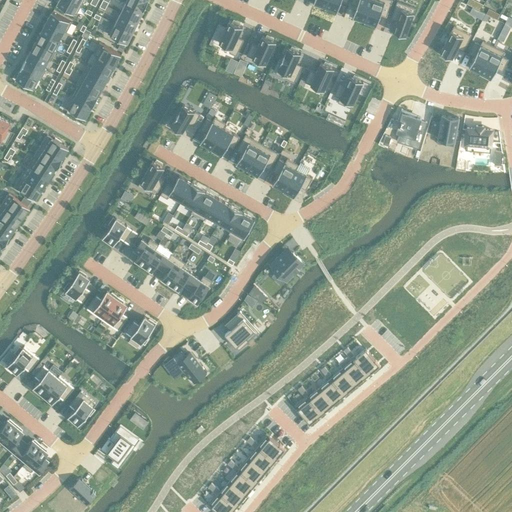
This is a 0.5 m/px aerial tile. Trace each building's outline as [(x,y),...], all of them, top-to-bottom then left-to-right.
[(59,0),(57,4),(76,14),(81,5),(71,0),(59,0)] [(126,0),(126,2),(143,10),(148,0),(126,0)] [(314,0),(313,3),(314,3),(316,4),(315,6),(323,8),(323,6),(325,7),(327,0),(314,0)] [(327,0),(325,7),(326,7),(336,11),(337,11),(341,1),(347,3),(348,0),(327,0)] [(351,0),(350,4),(357,6),(353,17),(355,18),(355,20),(362,22),(363,20),(364,21),(365,21),(372,0),(351,0)] [(372,0),(365,21),(376,25),(376,26),(380,15),(386,17),(392,0),(372,0)] [(474,0),(468,0),(467,4),(480,10),(483,4),(474,0)] [(397,1),(391,19),(397,21),(393,31),(396,32),(395,34),(402,37),(403,35),(406,36),(406,35),(414,13),(414,12),(416,8),(397,1)] [(121,12),(138,21),(143,10),(126,2),(121,12)] [(52,12),(46,22),(64,31),(66,32),(72,22),(52,11),(51,11),(52,12)] [(113,22),(133,32),(138,21),(121,12),(119,11),(113,22)] [(219,42),(231,48),(229,52),(236,56),(244,39),(238,36),(242,26),(242,27),(243,26),(239,25),(240,22),(233,19),(233,21),(229,20),(219,42)] [(42,30),(59,39),(64,31),(46,22),(42,30)] [(108,33),(127,43),(133,32),(113,22),(108,33)] [(440,51),(440,52),(443,53),(442,55),(449,59),(450,57),(452,58),(452,57),(457,48),(463,51),(471,35),(454,26),(441,52),(440,51)] [(42,30),(36,40),(56,51),(61,41),(59,39),(42,30)] [(252,43),(246,55),(266,64),(266,63),(276,42),(276,41),(273,40),(274,38),(267,35),(266,37),(263,35),(262,36),(263,36),(258,46),(252,43)] [(31,50),(48,60),(51,61),(56,51),(36,40),(31,50)] [(474,42),(468,54),(474,57),(469,67),(480,72),(494,46),(482,40),(480,45),(474,42)] [(93,54),(97,56),(115,66),(121,55),(122,54),(100,42),(93,54)] [(277,69),(275,73),(294,82),(302,66),(296,63),(301,53),(298,51),(299,49),(292,46),(291,48),(287,46),(287,47),(285,52),(279,64),(280,64),(277,69),(277,68),(277,69)] [(494,46),(480,72),(482,73),(481,75),(488,79),(489,77),(491,78),(496,68),(502,71),(508,59),(503,56),(505,52),(494,46)] [(26,58),(44,68),(48,60),(31,50),(26,58)] [(92,65),(110,75),(115,66),(97,56),(92,65)] [(20,69),(21,69),(38,79),(40,80),(46,69),(44,68),(26,58),(20,69)] [(310,69),(305,82),(324,91),(324,90),(334,68),(331,66),(332,64),(325,61),(324,63),(321,62),(320,62),(321,62),(316,72),(310,69)] [(88,63),(82,74),(103,86),(106,81),(108,82),(110,77),(109,76),(110,75),(92,65),(88,63)] [(73,69),(71,68),(67,66),(64,71),(70,74),(73,69)] [(33,88),(38,79),(21,69),(20,69),(16,78),(15,78),(15,79),(33,88)] [(78,86),(98,97),(98,96),(103,86),(82,74),(76,85),(78,86)] [(339,83),(334,95),(340,98),(338,102),(351,108),(353,104),(353,103),(363,82),(363,81),(360,80),(361,78),(354,75),(353,77),(350,75),(350,76),(345,85),(339,83)] [(72,96),(92,107),(98,97),(78,86),(72,96)] [(91,108),(92,108),(92,107),(72,96),(70,94),(64,106),(71,110),(70,112),(77,116),(78,114),(86,118),(91,108)] [(171,125),(173,127),(172,129),(179,133),(180,131),(183,132),(188,122),(194,125),(197,119),(201,121),(204,116),(200,114),(183,104),(180,109),(173,121),(171,125)] [(400,131),(397,141),(419,148),(427,121),(421,119),(422,117),(420,117),(420,118),(411,115),(411,113),(402,110),(403,109),(401,108),(397,121),(400,122),(398,131),(400,131)] [(433,121),(430,133),(438,135),(437,143),(454,146),(455,137),(457,137),(458,130),(456,129),(459,117),(442,114),(441,122),(433,121)] [(0,117),(0,116),(0,141),(5,144),(11,132),(6,129),(9,122),(0,117)] [(206,132),(200,142),(200,143),(201,142),(210,148),(211,149),(211,148),(223,127),(224,127),(226,123),(215,116),(212,120),(207,117),(200,129),(206,132)] [(467,127),(465,150),(481,151),(482,146),(491,147),(492,129),(483,128),(484,126),(476,125),(476,128),(467,127)] [(22,126),(19,132),(22,134),(24,135),(27,130),(22,126)] [(223,127),(211,148),(213,149),(212,151),(218,155),(219,153),(221,154),(221,155),(222,155),(228,145),(233,148),(240,136),(224,127),(223,127)] [(40,145),(61,158),(67,148),(67,149),(68,148),(60,143),(61,142),(55,137),(54,139),(47,134),(40,145)] [(245,134),(236,150),(242,153),(236,163),(237,163),(247,169),(262,143),(245,134)] [(384,140),(383,143),(388,145),(389,142),(391,137),(385,135),(384,140)] [(262,143),(247,169),(258,175),(258,176),(264,166),(270,169),(279,153),(262,143)] [(33,155),(54,169),(61,158),(40,145),(33,155)] [(10,147),(7,152),(10,154),(12,155),(15,150),(10,147)] [(27,165),(48,179),(54,169),(33,155),(27,165)] [(279,159),(272,171),(278,174),(272,184),(273,184),(283,190),(296,168),(296,169),(299,164),(287,158),(285,162),(279,159)] [(140,182),(138,186),(149,192),(152,188),(157,191),(164,180),(158,177),(164,167),(162,165),(163,163),(156,159),(155,161),(152,160),(152,161),(141,181),(140,181),(140,182)] [(20,175),(41,189),(48,179),(27,165),(20,175)] [(296,168),(283,190),(294,196),(300,186),(306,190),(312,178),(296,169),(296,168)] [(13,186),(34,199),(35,199),(41,189),(20,175),(13,186)] [(167,183),(160,194),(167,198),(170,194),(181,201),(192,182),(191,182),(179,175),(180,175),(179,175),(173,186),(167,183)] [(192,182),(181,201),(193,208),(194,208),(205,190),(192,182)] [(193,208),(191,212),(205,220),(207,216),(206,215),(217,197),(205,190),(194,208),(193,208)] [(1,203),(21,218),(28,208),(29,207),(8,193),(1,203)] [(217,197),(206,215),(207,216),(219,222),(230,204),(229,203),(229,204),(217,197)] [(0,204),(0,217),(14,228),(21,218),(1,203),(0,204)] [(230,204),(219,222),(231,229),(231,230),(242,211),(230,204)] [(231,229),(229,233),(242,241),(255,219),(255,218),(254,218),(242,212),(243,211),(242,211),(231,230),(231,229)] [(0,231),(8,237),(14,228),(0,217),(0,231)] [(111,225),(102,238),(109,242),(109,241),(113,244),(113,245),(119,237),(129,244),(130,244),(138,233),(137,232),(137,233),(116,218),(116,217),(115,219),(113,217),(109,223),(111,225)] [(142,238),(134,250),(139,254),(135,260),(137,261),(137,262),(143,266),(156,248),(159,244),(150,238),(147,242),(142,238)] [(207,244),(204,247),(210,250),(213,245),(208,242),(207,244)] [(288,247),(271,265),(287,280),(304,263),(288,247)] [(156,248),(143,266),(149,271),(150,270),(152,271),(156,266),(161,269),(169,257),(156,248)] [(169,257),(161,269),(166,273),(162,278),(164,279),(163,280),(170,285),(182,266),(169,257)] [(182,266),(170,285),(176,289),(177,288),(179,289),(182,284),(187,288),(196,276),(182,266)] [(69,282),(64,288),(66,289),(66,290),(66,291),(82,301),(82,302),(90,290),(85,286),(90,278),(86,276),(86,275),(80,270),(71,283),(69,282)] [(196,276),(187,288),(192,291),(189,296),(191,298),(190,299),(197,304),(212,281),(203,275),(201,279),(196,276)] [(96,294),(87,308),(102,319),(118,296),(112,292),(111,293),(107,291),(108,290),(107,290),(101,298),(97,295),(96,294)] [(118,296),(102,319),(118,329),(118,330),(128,316),(127,316),(122,312),(128,304),(127,304),(123,302),(124,301),(118,296)] [(240,310),(224,324),(229,329),(225,334),(238,349),(258,331),(240,310)] [(133,320),(125,332),(126,332),(141,343),(142,343),(143,342),(145,344),(149,337),(147,336),(156,323),(149,318),(149,319),(145,317),(145,316),(144,316),(139,324),(134,321),(134,320),(133,320)] [(17,353),(7,366),(13,371),(14,370),(17,373),(18,374),(24,366),(29,370),(28,370),(29,371),(40,358),(39,357),(39,358),(24,345),(25,345),(24,345),(22,348),(20,346),(15,352),(17,353)] [(366,348),(354,358),(368,375),(380,364),(366,348)] [(182,352),(165,365),(169,370),(175,365),(177,367),(180,365),(194,382),(206,372),(191,352),(185,356),(182,352)] [(354,358),(342,368),(356,384),(368,375),(354,358)] [(39,379),(33,387),(34,387),(37,390),(37,391),(42,396),(58,376),(44,365),(43,364),(34,375),(35,376),(35,375),(39,379)] [(342,368),(331,377),(345,394),(356,384),(342,368)] [(58,376),(42,396),(48,400),(49,399),(52,402),(52,403),(59,395),(63,399),(64,400),(74,387),(74,386),(74,387),(60,375),(59,374),(58,376)] [(331,377),(319,387),(333,403),(345,394),(331,377)] [(319,387),(308,396),(322,413),(333,403),(319,387)] [(74,408),(68,416),(69,416),(72,419),(71,420),(78,425),(88,413),(90,414),(95,409),(93,407),(94,406),(93,406),(79,394),(78,393),(69,404),(70,405),(70,404),(74,408)] [(308,396),(296,406),(310,423),(322,413),(308,396)] [(0,421),(0,440),(1,441),(15,424),(9,419),(8,419),(6,418),(2,423),(0,421)] [(15,424),(1,441),(13,451),(22,440),(18,436),(22,431),(20,430),(21,429),(15,424)] [(115,443),(107,453),(114,459),(111,463),(119,468),(136,445),(116,430),(110,439),(115,443)] [(268,434),(258,446),(275,460),(285,448),(268,434)] [(22,440),(13,451),(25,461),(25,462),(40,444),(34,439),(33,440),(31,439),(27,444),(22,440)] [(25,461),(22,465),(30,472),(33,468),(38,472),(48,461),(43,457),(47,452),(45,450),(46,449),(40,444),(25,462),(25,461)] [(258,446),(249,458),(265,472),(275,460),(258,446)] [(249,458),(239,469),(256,483),(265,472),(249,458)] [(239,469),(229,481),(246,495),(256,483),(239,469)] [(70,488),(70,487),(69,488),(71,489),(70,490),(71,490),(84,502),(83,502),(84,502),(86,504),(87,503),(95,494),(96,494),(96,493),(95,492),(95,491),(95,492),(93,490),(94,490),(93,490),(91,489),(92,488),(91,488),(82,480),(83,480),(83,479),(82,480),(79,477),(79,478),(70,488)] [(229,481),(220,492),(236,506),(246,495),(229,481)] [(220,492),(210,504),(218,511),(231,511),(236,506),(220,492)]
